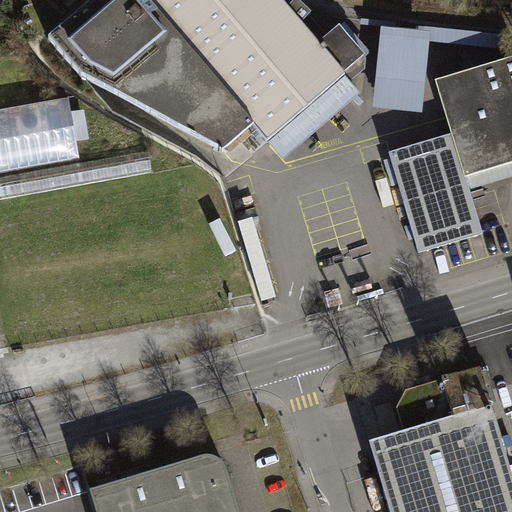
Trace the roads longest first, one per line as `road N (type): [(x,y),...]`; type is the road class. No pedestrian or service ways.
road 1 (secondary): [(0,441),(293,360)]
road 2 (secondary): [(293,360),(511,296)]
road 3 (residential): [(293,360),(335,511)]
